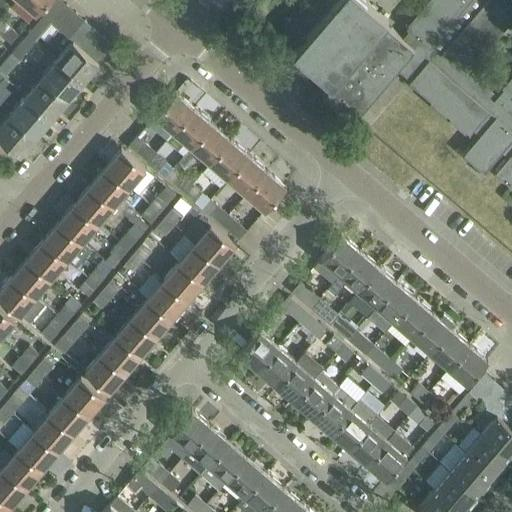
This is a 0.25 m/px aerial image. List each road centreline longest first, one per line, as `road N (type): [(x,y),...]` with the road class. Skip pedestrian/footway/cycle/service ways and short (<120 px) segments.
road 1 (residential): [(186,359),(348,171)]
road 2 (residential): [(24,209),(180,28)]
road 3 (residential): [(367,511),(186,359)]
road 4 (residential): [(348,171),(180,28)]
road 5 (residential): [(511,312),(348,171)]
road 6 (residential): [(54,511),(186,359)]
